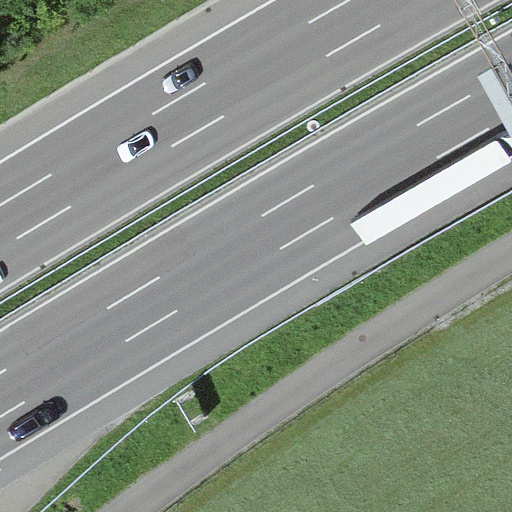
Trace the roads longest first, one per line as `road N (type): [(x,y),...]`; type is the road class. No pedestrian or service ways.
road 1 (motorway): [(0,398),(511,94)]
road 2 (motorway): [(392,0),(0,229)]
